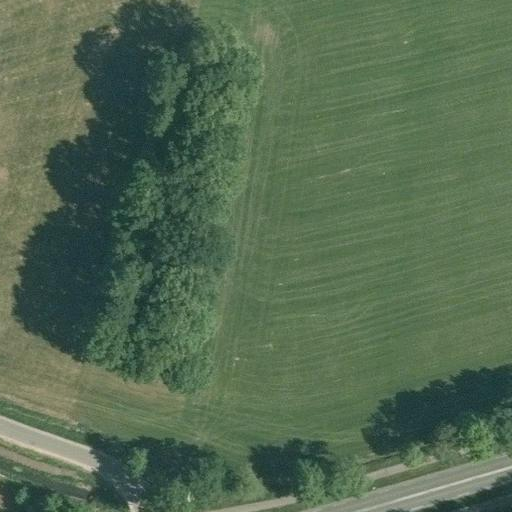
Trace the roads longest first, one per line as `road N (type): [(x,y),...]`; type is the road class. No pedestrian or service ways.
road 1 (unclassified): [(0,429),(110,471),(137,511)]
road 2 (secondary): [(356,511),(511,465)]
